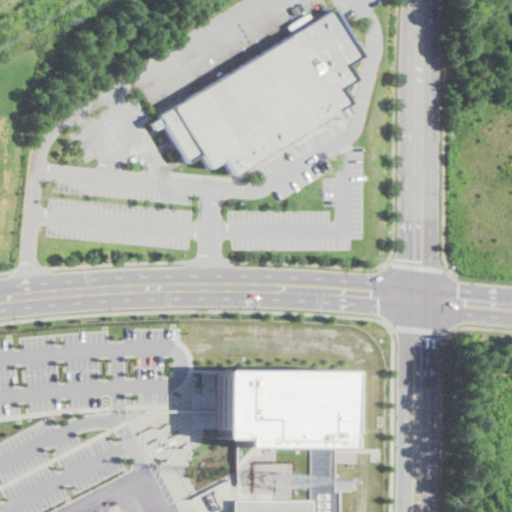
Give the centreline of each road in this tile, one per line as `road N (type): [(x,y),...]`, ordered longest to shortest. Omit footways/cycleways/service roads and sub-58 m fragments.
road 1 (primary): [(0,309),(165,296),(413,309)]
road 2 (primary): [(413,286),(182,275),(0,287)]
road 3 (secondary): [(413,286),(417,0)]
road 4 (secondary): [(411,511),(413,309)]
